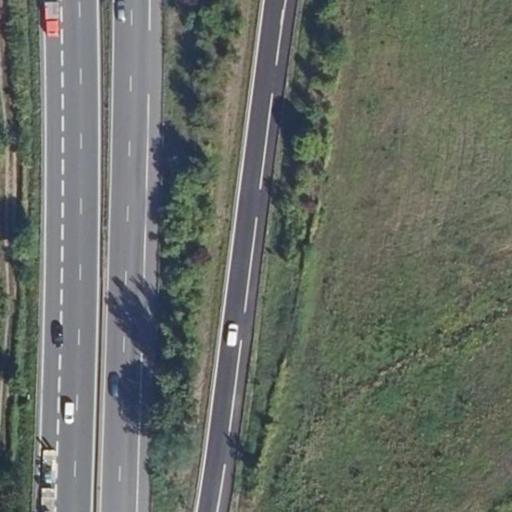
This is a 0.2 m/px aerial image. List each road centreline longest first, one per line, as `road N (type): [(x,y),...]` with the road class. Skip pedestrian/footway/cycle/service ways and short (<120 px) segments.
road 1 (track): [(275,511),(347,155),(362,0)]
road 2 (motorway): [(211,511),(277,0)]
road 3 (motorway): [(118,511),(132,0)]
road 4 (motorway): [(70,0),(64,511)]
road 5 (track): [(5,0),(18,149),(0,468)]
